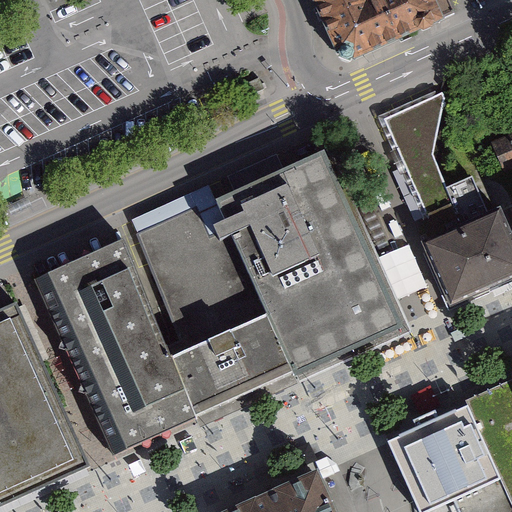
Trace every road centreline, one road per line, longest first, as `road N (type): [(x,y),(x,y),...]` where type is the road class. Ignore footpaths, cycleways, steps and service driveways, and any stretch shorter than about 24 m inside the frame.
road 1 (tertiary): [(0,253),(338,97)]
road 2 (tertiary): [(338,97),(511,18)]
